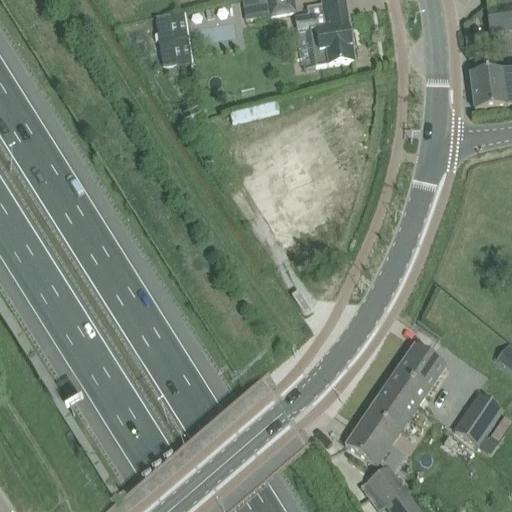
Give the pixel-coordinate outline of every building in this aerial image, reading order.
[(105,0),(123,27),(236,0),(105,0)] [(265,0),(268,19),(283,17),(295,15),(294,10),(292,0),(265,0)] [(316,70),(329,68),(354,64),(343,0),(326,0),(328,7),(307,10),(309,19),(295,21),(297,35),(316,32),(317,41),(311,42),(316,70)] [(511,6),(487,10),(490,36),(511,32),(511,6)] [(169,20),(155,22),(163,71),(177,69),(177,67),(170,22),(169,20)] [(511,71),(472,76),(470,77),(475,112),(511,107),(511,71)] [(388,387),(419,409),(434,386),(446,370),(414,348),(388,387)] [(419,409),(388,387),(345,448),(377,470),(419,409)] [(504,413),(479,396),(453,434),(479,451),(504,413)] [(416,511),(388,471),(368,484),(387,511),(416,511)]
